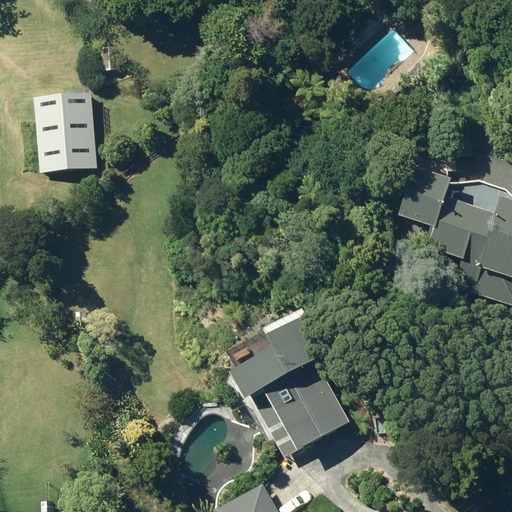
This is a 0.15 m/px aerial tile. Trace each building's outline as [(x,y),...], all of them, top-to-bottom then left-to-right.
[(106,57),(105,70),(121,69),(120,57),(106,57)] [(43,166),(44,171),(96,169),(93,97),(39,99),(40,127),(25,128),(26,166),(43,166)] [(474,293),(511,305),(511,203),(508,202),(503,217),(453,201),(458,185),(423,174),(408,221),(439,231),(432,251),(465,262),(459,280),(476,286),(474,293)] [(0,208),(0,230),(33,229),(33,208),(0,208)] [(286,424),(303,454),(356,425),(323,365),(341,355),(320,316),(275,341),(282,353),(237,378),(253,405),(257,403),(273,432),(286,424)] [(221,511),(280,511),(266,486),(221,511)]
